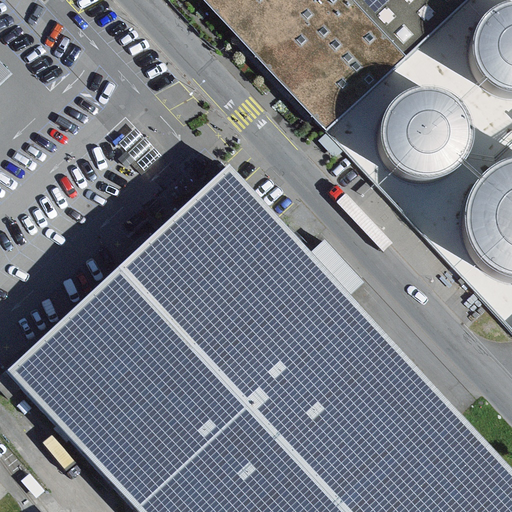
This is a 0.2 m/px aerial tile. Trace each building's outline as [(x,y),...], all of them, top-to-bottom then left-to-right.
[(199,0),(323,134),(403,60),(346,0),(199,0)] [(346,0),(403,60),(468,0),(346,0)] [(485,21),(474,31),(468,45),(467,60),(471,74),(480,87),(490,94),(503,98),(511,98),(511,13),(498,14),(485,21)] [(0,65),(0,86),(11,77),(0,65)] [(395,107),(384,117),(377,131),(376,145),(380,160),(388,172),(399,180),(411,184),(425,185),(437,181),(448,173),(456,162),(461,150),(461,136),(457,123),(449,113),(437,104),(423,100),(408,101),(395,107)] [(480,177),(465,192),(457,211),(455,232),(461,252),(474,269),(489,280),(508,286),(511,285),(511,166),(499,168),(480,177)] [(511,511),(511,481),(225,168),(2,373),(130,511),(511,511)]
